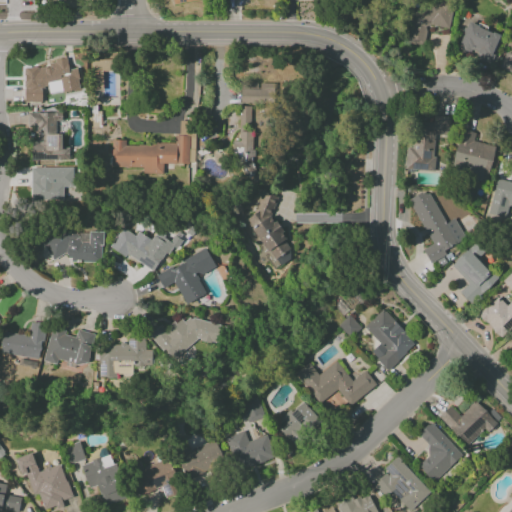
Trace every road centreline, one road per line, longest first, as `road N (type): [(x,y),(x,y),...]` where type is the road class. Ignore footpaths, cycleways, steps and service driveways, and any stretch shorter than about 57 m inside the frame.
road 1 (residential): [(379,86),(350,50),(298,33),(0,32)]
road 2 (residential): [(511,399),(385,251),(379,86)]
road 3 (residential): [(463,348),(327,472),(231,511)]
road 4 (residential): [(0,159),(4,255),(29,283),(67,299),(115,298)]
road 5 (residential): [(379,86),(473,91),(511,113)]
